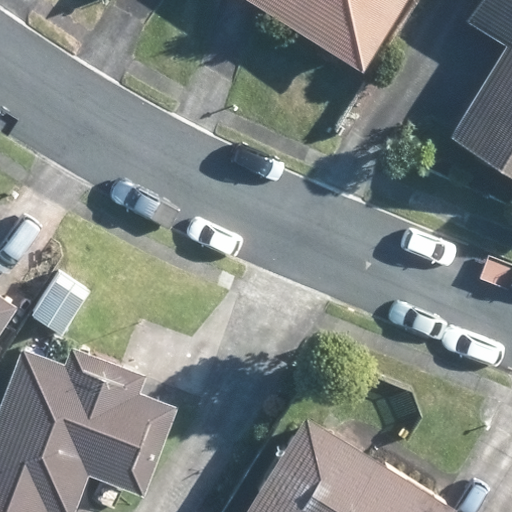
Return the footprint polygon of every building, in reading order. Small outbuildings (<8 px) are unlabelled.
[(354,70),(397,0),(241,0),(255,8),(354,70)] [(511,0),(471,0),(460,19),(500,45),(452,122),(442,137),(511,181),(511,0)] [(0,312),(8,301),(0,295),(0,312)] [(129,384),(134,370),(135,367),(61,337),(55,356),(11,339),(0,369),(0,511),(35,511),(39,504),(58,511),(63,511),(80,468),(88,470),(133,488),(167,400),(129,384)] [(351,443),(334,433),(294,408),(229,511),(511,511),(511,510),(510,511),(440,511),(447,501),(444,500),(351,443)]
